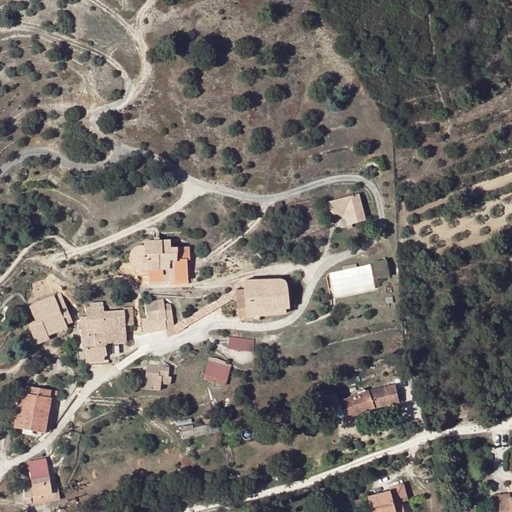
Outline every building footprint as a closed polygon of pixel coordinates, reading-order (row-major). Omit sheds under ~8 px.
[(365,220),(358,195),(329,202),(332,215),(337,214),(340,213),(345,216),(346,219),(347,224),(365,220)] [(190,261),(190,247),(177,248),(177,249),(170,250),(170,241),(143,242),(143,247),(142,247),(140,247),(138,247),(136,248),(134,250),(132,251),(131,253),(129,255),(129,257),(129,259),(129,262),(129,264),(130,266),(132,268),(134,269),(135,270),(137,271),(140,272),(146,272),(147,286),(187,285),(186,261),(190,261)] [(386,261),(376,262),(379,278),(389,277),(386,261)] [(376,290),(370,265),(327,275),(333,300),(376,290)] [(244,280),(245,289),(249,292),(250,308),(238,308),(239,317),(286,313),(286,308),(290,308),(288,291),(288,289),(288,287),(287,285),(286,283),(285,281),(283,279),(244,280)] [(237,290),(238,308),(250,308),(249,292),(245,289),(237,290)] [(73,322),(61,293),(30,306),(36,322),(31,323),(30,326),(37,344),(49,339),(48,335),(67,328),(66,325),(73,322)] [(142,319),(144,328),(149,327),(151,328),(152,329),(154,329),(156,329),(158,329),(159,328),(161,326),(162,325),(174,323),(171,309),(172,308),(171,307),(171,306),(169,305),(168,304),(167,304),(166,304),(164,305),(164,300),(145,303),(148,318),(142,319)] [(84,318),(95,362),(104,361),(104,358),(107,355),(105,344),(106,344),(106,340),(105,329),(106,330),(107,331),(109,333),(111,334),(113,334),(115,334),(117,334),(119,333),(121,332),(123,331),(124,329),(125,327),(126,325),(134,324),(133,307),(125,308),(125,311),(104,312),(104,308),(87,309),(87,318),(84,318)] [(86,349),(87,362),(95,362),(84,318),(81,318),(83,349),(86,349)] [(105,329),(106,340),(127,339),(126,325),(125,327),(124,329),(123,331),(121,332),(119,333),(117,334),(115,334),(113,334),(111,334),(109,333),(107,331),(106,330),(105,329)] [(252,350),(253,340),(230,338),(229,348),(252,350)] [(32,362),(27,359),(23,364),(29,368),(32,362)] [(209,359),(203,381),(227,386),(232,364),(209,359)] [(140,365),(141,369),(147,367),(147,376),(162,376),(162,379),(155,378),(154,383),(149,383),(149,390),(161,391),(162,384),(171,385),(172,377),(169,377),(169,368),(160,367),(160,362),(150,361),(150,363),(148,363),(147,362),(143,362),(140,365)] [(22,392),(15,427),(46,433),(52,399),(57,400),(58,392),(29,386),(27,393),(22,392)] [(396,386),(369,391),(375,407),(399,402),(396,386)] [(369,391),(366,392),(359,394),(341,401),(348,417),(375,407),(369,391)] [(128,436),(118,419),(106,426),(116,443),(128,436)] [(52,493),(47,459),(30,462),(35,496),(52,493)] [(370,511),(403,511),(401,502),(408,500),(403,484),(389,488),(390,491),(367,497),(370,511)] [(491,497),(492,511),(493,511),(511,510),(511,511),(511,498),(510,499),(510,494),(491,497)]
